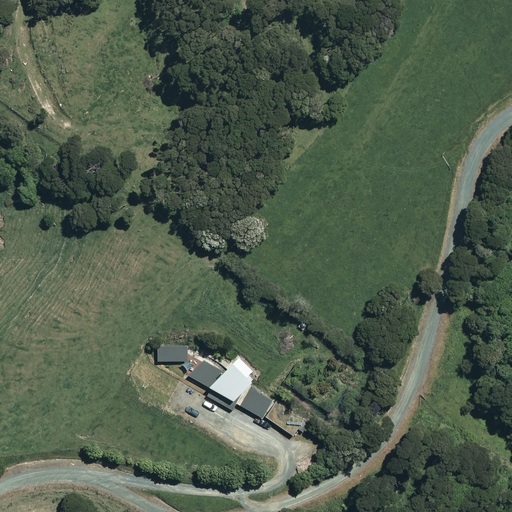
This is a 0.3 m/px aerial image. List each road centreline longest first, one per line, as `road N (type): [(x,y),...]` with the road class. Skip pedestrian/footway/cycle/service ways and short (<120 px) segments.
road 1 (track): [(259,511),(329,484),(383,437),(416,372),(473,161),(482,140),(511,112)]
road 2 (track): [(0,486),(54,471),(87,474),(161,511)]
